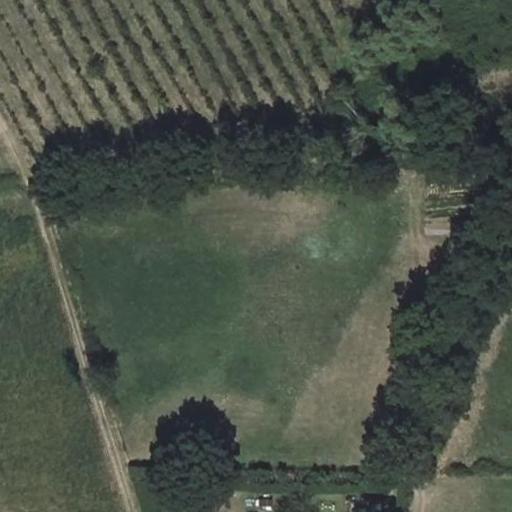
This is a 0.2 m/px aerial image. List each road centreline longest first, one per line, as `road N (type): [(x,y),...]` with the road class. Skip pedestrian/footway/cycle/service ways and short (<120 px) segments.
road 1 (track): [(511,127),(440,144),(21,174)]
road 2 (track): [(123,511),(21,174)]
